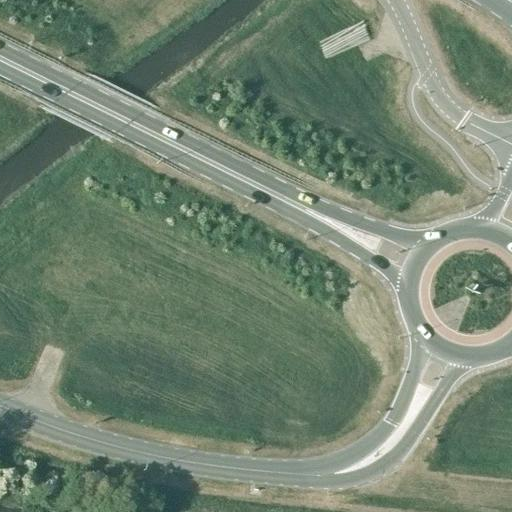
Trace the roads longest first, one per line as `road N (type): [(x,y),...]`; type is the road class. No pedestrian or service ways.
road 1 (unclassified): [(404,429),(371,461),(318,476),(176,462),(0,407)]
road 2 (primary): [(0,59),(335,227)]
road 3 (unclassified): [(394,0),(441,99),(511,145)]
